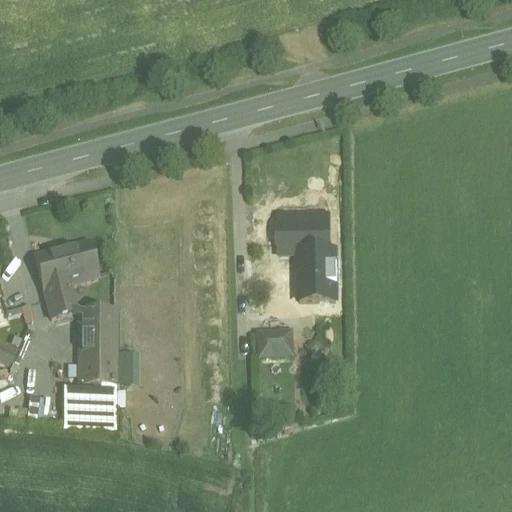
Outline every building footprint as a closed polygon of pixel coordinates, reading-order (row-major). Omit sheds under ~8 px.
[(88,248),(35,262),(51,324),(76,317),(68,288),(97,281),(88,248)] [(311,248),(270,250),(271,284),(272,284),(274,317),(299,315),(297,283),(312,282),(311,248)] [(314,310),(313,284),(301,284),(302,310),(314,310)] [(115,315),(80,316),(80,388),(115,389),(115,315)] [(292,336),(258,338),(259,362),(293,360),(292,336)] [(0,366),(10,371),(19,351),(0,343),(0,366)]
